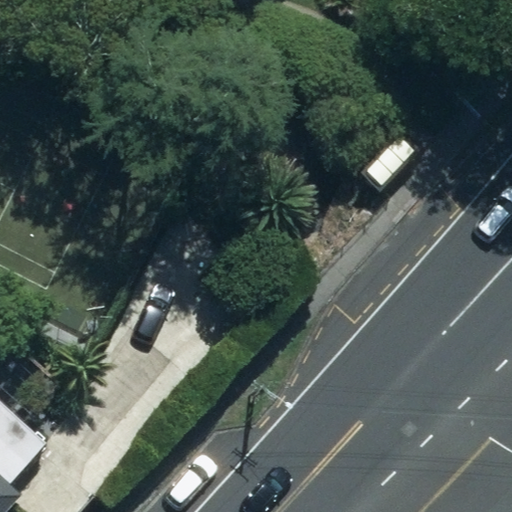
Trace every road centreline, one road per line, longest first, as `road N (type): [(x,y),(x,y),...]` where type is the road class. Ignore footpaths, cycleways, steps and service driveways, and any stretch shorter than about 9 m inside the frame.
road 1 (secondary): [(511,258),(369,415)]
road 2 (residential): [(369,415),(511,455)]
road 3 (secondary): [(369,415),(281,511)]
